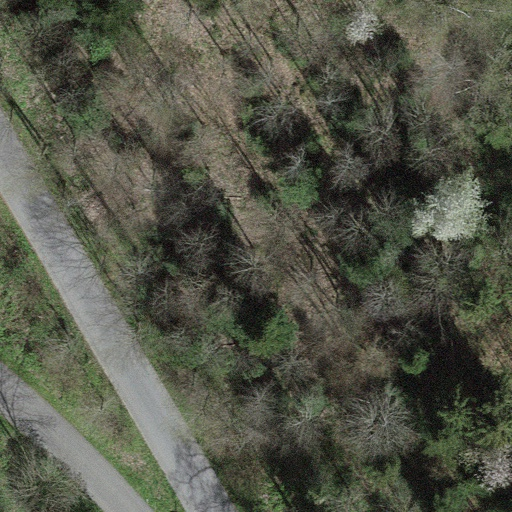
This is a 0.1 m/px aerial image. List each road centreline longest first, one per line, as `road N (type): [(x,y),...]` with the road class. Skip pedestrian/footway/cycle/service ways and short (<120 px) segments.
road 1 (unclassified): [(0,143),(210,511)]
road 2 (unclassified): [(120,511),(0,392)]
